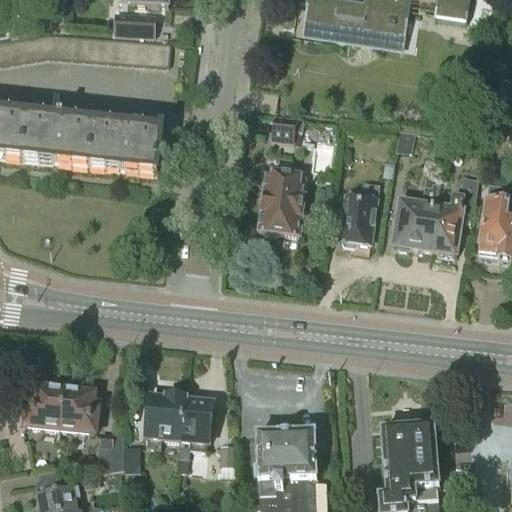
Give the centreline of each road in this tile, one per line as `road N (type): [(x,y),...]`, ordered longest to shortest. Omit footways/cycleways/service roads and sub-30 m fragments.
road 1 (secondary): [(511,360),(182,319)]
road 2 (residential): [(182,319),(231,0)]
road 3 (unknown): [(214,109),(0,88)]
road 4 (secondary): [(182,319),(0,300)]
